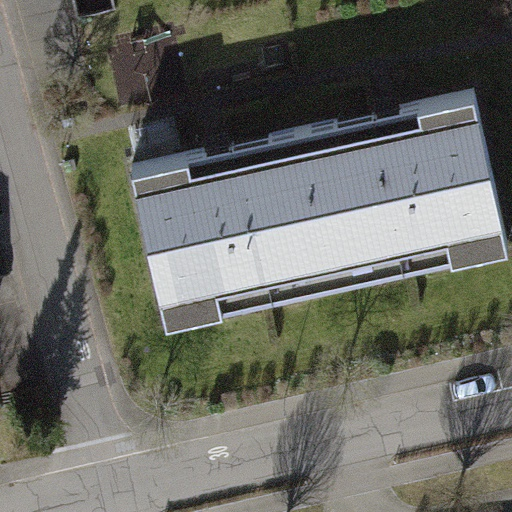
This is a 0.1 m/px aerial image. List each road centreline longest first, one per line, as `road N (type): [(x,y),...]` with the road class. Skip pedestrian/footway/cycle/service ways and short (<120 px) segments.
road 1 (residential): [(119,504),(511,410)]
road 2 (residential): [(119,504),(15,145)]
